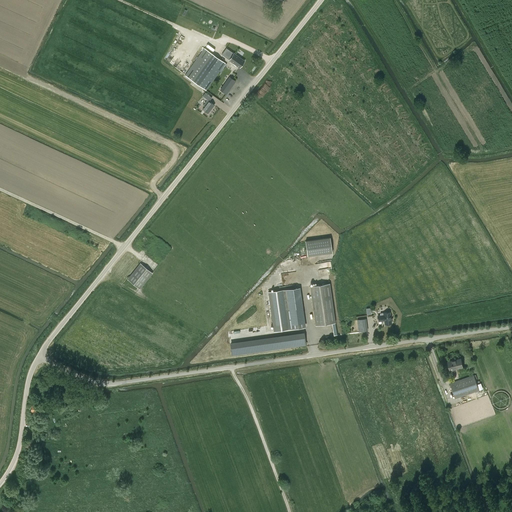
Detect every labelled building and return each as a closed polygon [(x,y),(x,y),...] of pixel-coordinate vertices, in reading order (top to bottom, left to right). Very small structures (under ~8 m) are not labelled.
[(225,63),(213,54),(204,48),(185,75),(193,81),(206,90),(225,63)] [(226,48),(222,55),(240,67),(244,61),(226,48)] [(227,80),(220,90),(226,94),(233,84),(227,80)] [(207,100),(204,104),(206,105),(203,109),(208,113),(214,105),(209,101),(212,97),(205,93),(203,96),(207,100)] [(142,237),(138,246),(143,248),(147,240),(142,237)] [(330,237),(305,241),(307,256),(332,253),(330,237)] [(140,264),(128,280),(140,289),(152,273),(140,264)] [(329,283),(310,286),(315,326),(335,323),(329,283)] [(298,288),(283,290),(289,329),(303,327),(298,288)] [(283,290),(266,291),(271,331),(289,329),(283,290)] [(384,315),(378,316),(378,321),(384,320),(385,324),(391,323),(390,312),(383,313),(384,315)] [(365,319),(357,320),(359,332),(366,331),(365,319)] [(231,352),(231,355),(306,344),(304,334),(230,345),(231,352)] [(461,359),(448,362),(450,370),(463,367),(461,359)] [(455,399),(479,390),(474,375),(450,384),(455,399)] [(31,410),(31,414),(34,415),(35,411),(38,411),(39,406),(32,405),(31,410)] [(36,431),(29,430),(28,438),(35,439),(36,431)] [(25,447),(34,449),(36,439),(27,438),(25,447)]
